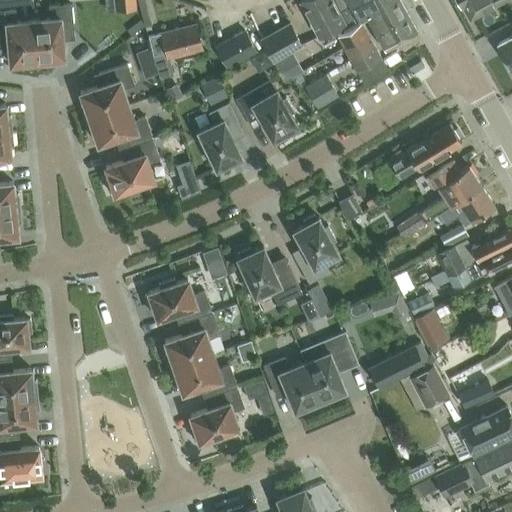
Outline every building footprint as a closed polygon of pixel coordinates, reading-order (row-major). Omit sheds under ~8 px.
[(135,0),(120,0),(121,11),(136,9),(135,0)] [(333,0),(300,0),(318,35),(344,22),(333,0)] [(335,0),(336,2),(341,10),(359,0),(335,0)] [(359,0),(341,10),(347,21),(356,16),(359,19),(365,16),(394,0),(359,0)] [(399,0),(394,0),(365,16),(376,37),(380,29),(407,14),(399,0)] [(456,0),(460,6),(462,5),(470,19),(504,0),(456,0)] [(33,19),(37,65),(51,64),(51,60),(64,58),(61,35),(73,34),(71,4),(48,6),(49,18),(33,19)] [(37,65),(33,19),(16,21),(15,9),(0,10),(0,40),(7,40),(9,64),(22,62),(23,67),(37,65)] [(417,32),(407,14),(380,29),(376,37),(383,51),(417,32)] [(289,23),(261,38),(273,59),(301,44),(289,23)] [(343,47),(366,34),(360,23),(337,36),(343,47)] [(196,24),(161,33),(147,36),(152,55),(166,52),(167,58),(202,49),(196,24)] [(255,51),(244,30),(216,46),(227,67),(255,51)] [(373,45),(366,34),(343,47),(350,58),(373,45)] [(511,38),(499,45),(511,68),(511,38)] [(373,45),(350,58),(357,70),(380,57),(373,45)] [(347,56),(326,69),(337,87),(358,74),(347,56)] [(424,66),(420,61),(409,68),(412,74),(424,66)] [(84,119),(128,104),(122,88),(134,85),(127,63),(98,73),(102,84),(80,92),(84,104),(80,105),(84,119)] [(326,74),(304,86),(317,108),(338,96),(326,74)] [(225,95),(216,78),(200,86),(208,103),(225,95)] [(272,139),(283,132),(286,136),(297,130),(295,126),(297,125),(290,114),(294,112),(285,97),(282,99),(275,89),(260,98),(254,87),(235,99),(250,124),(260,118),(272,139)] [(198,130),(203,142),(199,143),(206,158),(210,157),(216,168),(218,167),(220,171),(231,165),(230,161),(241,156),(231,134),(241,129),(228,102),(208,112),(213,123),(198,130)] [(0,131),(12,131),(10,116),(6,117),(5,104),(0,104),(0,131)] [(133,120),(128,104),(84,119),(89,133),(93,132),(97,144),(120,136),(123,147),(152,138),(145,116),(133,120)] [(418,170),(434,160),(462,144),(450,124),(388,161),(398,177),(416,166),(418,170)] [(12,131),(0,131),(0,159),(10,158),(9,145),(13,145),(12,131)] [(159,159),(152,138),(123,147),(127,158),(105,166),(109,178),(104,180),(109,192),(113,190),(114,192),(126,188),(127,193),(143,188),(142,183),(153,179),(148,162),(159,159)] [(418,212),(397,226),(403,236),(424,222),(442,209),(451,204),(458,200),(480,185),(467,165),(459,171),(452,160),(425,178),(432,189),(438,186),(444,195),(435,202),(418,212)] [(176,185),(181,199),(199,191),(195,179),(176,185)] [(0,182),(0,210),(19,208),(18,194),(13,194),(12,182),(0,182)] [(458,200),(451,204),(458,214),(464,210),(471,220),(494,205),(480,185),(458,200)] [(338,201),(347,218),(361,211),(352,193),(338,201)] [(459,215),(451,204),(442,209),(450,221),(459,215)] [(19,208),(0,210),(0,237),(18,236),(16,223),(21,223),(19,208)] [(314,214),(302,220),(304,224),(293,230),(305,251),(294,257),(309,283),(328,272),(323,261),(338,253),(332,242),(336,240),(328,225),(324,228),(318,216),(316,217),(314,214)] [(462,223),(440,235),(446,247),(468,235),(462,223)] [(511,226),(470,247),(459,252),(455,245),(437,253),(445,270),(448,275),(477,261),(511,243),(511,226)] [(511,243),(477,261),(448,275),(454,287),(472,279),(483,273),(484,275),(511,260),(511,243)] [(301,292),(287,260),(272,267),(262,246),(251,251),(249,247),(237,252),(239,256),(237,257),(242,269),(238,271),(245,286),(249,284),(254,295),(270,288),(277,303),(301,292)] [(217,248),(204,252),(207,262),(220,257),(217,248)] [(432,282),(446,275),(444,270),(429,277),(432,282)] [(446,275),(432,282),(434,287),(449,280),(446,275)] [(511,275),(494,285),(509,314),(511,312),(511,275)] [(179,310),(183,321),(211,312),(204,291),(193,295),(187,278),(175,282),(174,278),(158,283),(160,287),(148,291),(148,293),(144,295),(148,307),(152,306),(157,318),(179,310)] [(428,293),(408,302),(413,315),(421,312),(434,306),(428,293)] [(331,309),(325,298),(314,304),(320,314),(331,309)] [(428,310),(414,317),(429,347),(443,340),(428,310)] [(212,353),(207,337),(218,333),(211,312),(183,321),(187,333),(164,340),(168,352),(164,354),(169,367),(212,353)] [(0,359),(5,359),(4,347),(28,345),(27,332),(31,332),(30,319),(25,319),(25,317),(13,318),(12,314),(0,315),(0,359)] [(336,367),(347,362),(356,359),(345,331),(299,350),(304,361),(321,403),(335,398),(333,394),(345,389),(336,367)] [(415,344),(368,367),(378,387),(424,364),(415,344)] [(218,368),(212,353),(169,367),(173,381),(178,380),(182,392),(204,384),(208,395),(236,386),(229,364),(218,368)] [(321,403),(304,361),(288,367),(284,356),(263,364),(274,392),(285,388),(294,410),(306,405),(308,409),(321,403)] [(0,398),(33,395),(37,395),(36,381),(31,381),(30,368),(7,371),(5,359),(0,359),(0,398)] [(424,406),(449,393),(433,363),(409,376),(424,406)] [(236,386),(208,395),(212,407),(189,414),(193,426),(189,428),(193,440),(198,439),(198,441),(210,437),(212,441),(228,435),(226,431),(238,427),(232,411),(243,407),(236,386)] [(33,395),(0,398),(0,437),(13,437),(12,425),(36,423),(34,410),(39,409),(37,395),(33,395)] [(511,416),(507,405),(459,428),(472,454),(511,434),(511,416)] [(462,422),(487,413),(484,405),(459,415),(462,422)] [(0,488),(0,492),(29,489),(28,475),(41,474),(40,472),(45,471),(43,458),(39,459),(38,446),(14,448),(13,437),(0,437),(0,488)] [(474,490),(488,483),(486,479),(511,466),(511,439),(434,476),(444,496),(471,483),(474,490)] [(282,511),(317,511),(311,497),(307,499),(302,487),(300,488),(299,484),(287,489),(288,493),(276,497),(282,511)]
